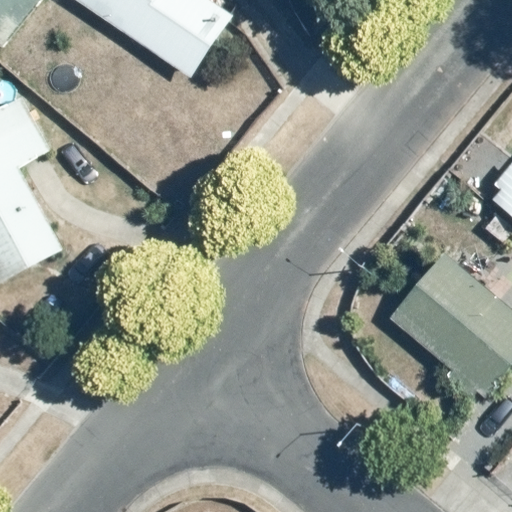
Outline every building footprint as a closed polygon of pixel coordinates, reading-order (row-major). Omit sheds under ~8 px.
[(43,0),(0,0),(0,48),(3,50),(43,0)] [(78,0),(189,80),(235,17),(211,0),(78,0)] [(0,111),(0,288),(61,255),(16,171),(50,153),(21,100),(0,111)] [(511,210),(511,168),(499,184),(506,190),(498,199),(511,210)] [(395,317),(491,398),(511,373),(511,305),(450,253),(395,317)]
